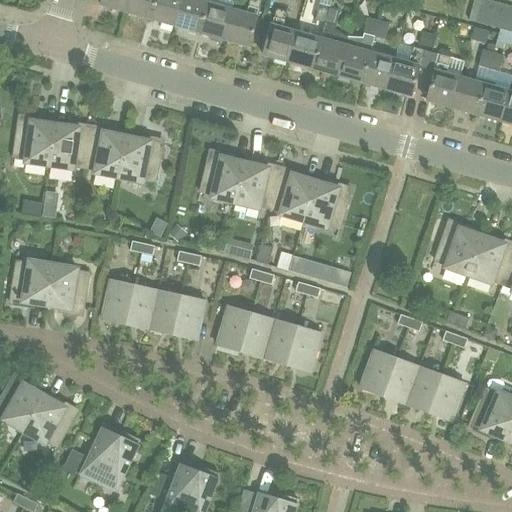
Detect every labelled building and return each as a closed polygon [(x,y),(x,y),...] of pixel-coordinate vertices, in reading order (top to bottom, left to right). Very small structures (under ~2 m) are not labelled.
[(101,0),(100,5),(124,12),(127,0),(101,0)] [(127,0),(124,12),(149,19),(154,0),(127,0)] [(154,0),(149,19),(174,26),(181,0),(154,0)] [(195,0),(181,0),(174,26),(199,33),(207,3),(195,0)] [(232,10),(223,40),(248,47),(261,0),(260,0),(249,0),(246,14),(232,10)] [(486,0),(474,0),(469,20),(481,24),(487,0),(486,0)] [(487,0),(481,24),(493,27),(499,3),(487,0)] [(207,3),(199,33),(223,40),(232,10),(207,3)] [(499,3),(493,27),(498,28),(504,30),(511,7),(499,3)] [(319,4),(314,21),(325,24),(329,7),(319,4)] [(321,39),(312,70),(336,76),(347,37),(334,31),(335,27),(340,10),(329,7),(325,24),(321,39)] [(275,9),(262,55),(287,62),(296,31),(282,28),(287,12),(275,9)] [(347,37),(336,76),(360,83),(369,52),(373,37),(378,21),(367,18),(363,34),(362,38),(347,37)] [(378,21),(373,37),(384,40),(389,24),(378,21)] [(296,31),(287,62),(312,70),(321,39),(296,31)] [(394,59),(385,90),(410,97),(423,50),(412,47),(408,63),(394,59)] [(482,49),(478,66),(488,70),(493,52),(482,49)] [(369,52),(360,83),(385,90),(394,59),(369,52)] [(493,52),(488,70),(498,73),(504,55),(493,52)] [(439,54),(425,101),(450,108),(459,77),(445,73),(449,57),(439,54)] [(459,77),(450,108),(476,115),(484,84),(459,77)] [(484,84),(476,115),(500,122),(508,91),(484,84)] [(511,92),(508,91),(500,122),(511,125),(511,92)] [(26,159),(26,162),(50,166),(56,124),(38,121),(38,118),(20,115),(14,158),(26,159)] [(75,169),(75,167),(86,168),(93,126),(75,123),(74,127),(56,124),(50,166),(75,169)] [(111,129),(93,126),(86,168),(96,170),(95,173),(120,178),(128,136),(110,133),(111,129)] [(146,140),(128,136),(120,178),(144,183),(145,180),(156,182),(165,140),(147,137),(146,140)] [(211,150),(201,192),(213,195),(212,198),(236,203),(246,162),(228,158),(229,154),(211,150)] [(261,206),(271,209),(282,168),(264,163),(264,166),(246,162),(236,203),(260,209),(261,206)] [(281,211),(281,214),(304,221),(316,182),(316,181),(299,176),(300,172),(282,168),(271,209),(281,211)] [(316,181),(316,182),(304,221),(328,228),(329,226),(340,229),(352,188),(335,183),(334,186),(316,181)] [(44,201),(43,217),(55,219),(58,203),(44,201)] [(446,268),(469,276),(483,236),(466,230),(467,226),(450,220),(436,261),(447,265),(446,268)] [(168,234),(177,242),(187,233),(177,224),(168,234)] [(494,281),(504,285),(511,262),(511,242),(502,239),(501,242),(483,236),(469,276),(493,284),(494,281)] [(223,254),(238,258),(242,242),(227,239),(223,254)] [(132,242),(130,251),(141,253),(143,244),(132,242)] [(152,255),(154,246),(143,244),(141,253),(152,255)] [(273,248),(262,245),(257,262),(268,265),(273,248)] [(179,251),(177,261),(188,263),(190,254),(179,251)] [(199,266),(202,256),(190,254),(188,263),(199,266)] [(288,271),(317,280),(321,264),(293,256),(288,271)] [(48,305),(55,264),(30,260),(30,263),(18,261),(11,303),(29,306),(30,302),(48,305)] [(78,271),(79,268),(55,264),(48,305),(66,308),(65,312),(83,315),(90,273),(78,271)] [(252,270),(249,278),(260,281),(263,273),(252,270)] [(271,284),(274,276),(263,273),(260,281),(271,284)] [(103,318),(127,324),(136,285),(111,280),(103,318)] [(299,283),(296,292),(307,295),(309,286),(299,283)] [(127,324),(150,329),(159,290),(136,285),(127,324)] [(318,298),(320,289),(309,286),(307,295),(318,298)] [(150,329),(173,334),(182,295),(159,290),(150,329)] [(198,339),(206,300),(182,295),(173,334),(198,339)] [(218,344),(242,351),(253,313),(229,306),(218,344)] [(450,312),(446,323),(452,325),(456,314),(450,312)] [(242,351),(264,357),(275,319),(253,313),(242,351)] [(465,330),(469,319),(456,314),(452,325),(465,330)] [(401,315),(398,324),(409,328),(412,319),(401,315)] [(264,357),(287,364),(298,326),(275,319),(264,357)] [(419,332),(422,323),(412,319),(409,328),(419,332)] [(287,364),(311,371),(322,333),(298,326),(287,364)] [(487,326),(483,336),(494,340),(498,330),(487,326)] [(446,332),(443,340),(454,344),(457,336),(446,332)] [(464,348),(468,339),(457,336),(454,344),(464,348)] [(361,387),(384,395),(398,358),(375,350),(361,387)] [(384,395),(407,404),(420,367),(398,358),(384,395)] [(407,404),(430,412),(443,375),(420,367),(407,404)] [(3,420),(24,432),(45,396),(29,386),(31,383),(15,374),(0,400),(0,414),(4,417),(3,420)] [(466,384),(443,375),(430,412),(452,421),(466,384)] [(488,432),(504,439),(511,421),(511,396),(498,390),(497,393),(486,389),(469,428),(486,435),(488,432)] [(24,432),(46,444),(47,442),(58,448),(79,411),(63,402),(61,405),(45,396),(24,432)] [(141,440),(122,431),(120,437),(103,429),(83,472),(118,488),(141,440)] [(63,471),(75,476),(85,456),(73,450),(63,471)] [(164,510),(170,511),(205,511),(220,474),(201,466),(198,472),(182,465),(164,510)] [(45,471),(34,474),(38,487),(49,485),(45,471)] [(294,511),(299,500),(279,493),(277,499),(260,494),(254,511),(294,511)] [(23,508),(27,499),(17,494),(13,503),(23,508)] [(27,499),(23,508),(30,511),(33,511),(38,504),(27,499)]
